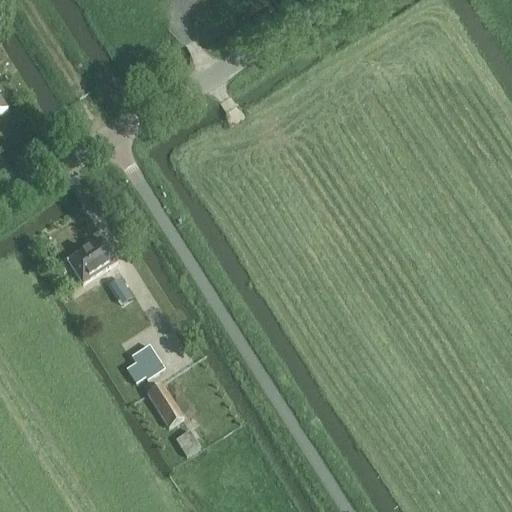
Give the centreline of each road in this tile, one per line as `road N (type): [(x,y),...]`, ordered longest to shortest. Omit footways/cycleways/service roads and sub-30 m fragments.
road 1 (tertiary): [(0,207),(336,0)]
road 2 (track): [(27,0),(115,137)]
